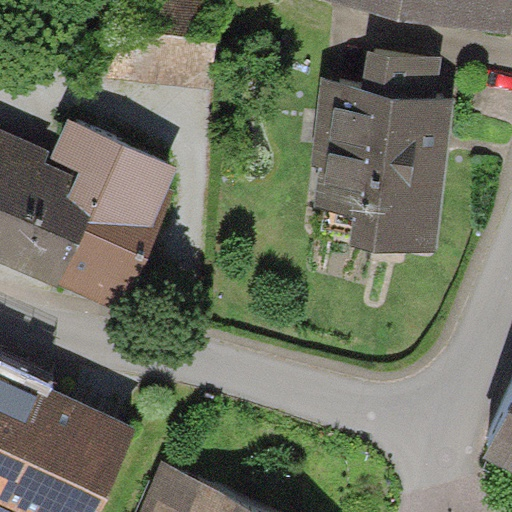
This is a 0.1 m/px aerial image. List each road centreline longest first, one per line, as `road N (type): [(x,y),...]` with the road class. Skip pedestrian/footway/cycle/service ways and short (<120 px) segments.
road 1 (residential): [(450,431),(231,370),(0,319)]
road 2 (residential): [(511,272),(450,431)]
